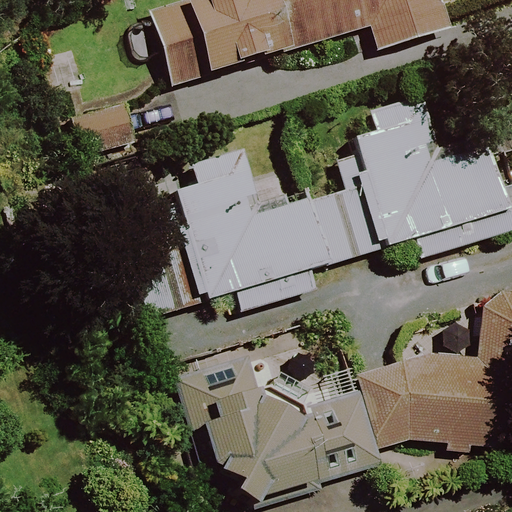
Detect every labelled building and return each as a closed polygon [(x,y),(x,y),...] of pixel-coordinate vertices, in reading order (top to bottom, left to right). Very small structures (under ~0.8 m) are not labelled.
[(197,0),(136,18),(158,92),(359,34),(366,58),(440,37),(429,0),(197,0)] [(175,246),(120,262),(138,324),(226,299),(232,320),(310,297),(304,276),(408,246),(413,265),(511,236),(511,210),(498,215),(470,116),(422,130),(414,102),(359,118),(365,138),(340,145),(345,160),(326,165),(335,196),(251,221),(232,156),(181,171),(187,190),(161,197),(175,246)] [(127,143),(113,106),(57,127),(71,164),(127,143)] [(150,211),(140,177),(94,190),(112,254),(150,243),(141,214),(150,211)] [(461,453),(511,453),(511,289),(505,288),(500,289),(496,289),(491,291),(487,293),(483,295),(479,298),(475,301),(472,305),(470,308),(468,313),(466,317),(465,322),(464,326),(464,331),(465,336),(462,366),(383,364),(355,379),(354,408),(366,447),(435,451),(434,458),(461,460),(461,453)] [(351,406),(297,432),(288,432),(251,410),(238,364),(164,384),(185,459),(218,489),(212,502),(234,511),(246,511),(253,501),(270,507),(301,485),(311,484),(323,491),(370,472),(351,406)]
